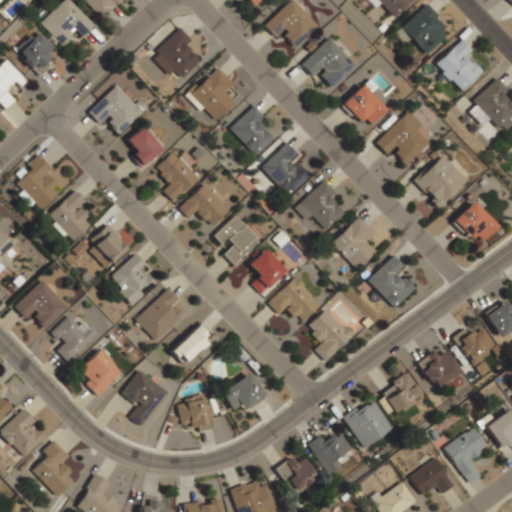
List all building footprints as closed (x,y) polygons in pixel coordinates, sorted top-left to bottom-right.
[(74,33),(79,39),(92,27),(65,0),(63,0),(38,24),(59,47),(74,33)] [(80,0),(100,20),(119,0),(80,0)] [(289,0),(262,26),(274,39),(279,35),(293,49),(316,27),(289,0)] [(373,0),(389,17),(407,0),(373,0)] [(398,28),(423,54),(449,29),(424,3),(398,28)] [(196,61),(184,49),(191,41),(177,27),(148,56),(165,72),(170,67),(180,77),(196,61)] [(46,54),(52,48),(35,30),(13,51),(37,76),(52,61),(46,54)] [(299,65),(311,78),(316,73),(329,87),(353,66),(327,38),(299,65)] [(433,65),(460,91),(479,72),(466,59),(472,53),(458,39),(433,65)] [(18,95),(12,88),(23,78),(3,55),(0,57),(0,108),(1,110),(18,95)] [(224,92),(232,84),(215,67),(186,95),(212,121),(232,101),(224,92)] [(470,100),(501,131),(511,120),(511,108),(502,98),(509,92),(495,77),(470,100)] [(389,102),(365,79),(340,104),(364,127),(389,102)] [(98,125),(105,119),(118,133),(140,112),(114,85),(85,112),(98,125)] [(226,128),(254,156),(271,140),(258,126),(265,120),(250,105),(226,128)] [(373,143),(386,155),(391,150),(406,164),(426,142),(418,135),(424,128),(404,110),(373,143)] [(121,142),(140,166),(161,149),(142,125),(121,142)] [(289,160),(295,154),(284,142),(258,167),(284,195),(305,176),(289,160)] [(171,203),(197,178),(170,151),(152,169),(168,184),(160,192),(171,203)] [(43,175),(51,168),(36,153),(13,174),(20,182),(13,189),(30,207),(34,203),(39,209),(58,192),(43,175)] [(411,182),(437,209),(465,181),(439,155),(411,182)] [(312,218),(323,230),(340,214),(328,201),(335,194),(321,180),(292,207),(307,223),(312,218)] [(209,227),(227,209),(202,183),(176,209),(186,219),(193,211),(209,227)] [(90,222),(75,208),(83,200),(72,189),(44,218),(70,243),(90,222)] [(480,242),(496,226),(471,201),(449,222),(467,240),(472,234),(480,242)] [(209,237),(216,244),(221,238),(229,246),(221,254),(231,264),(257,239),(233,215),(209,237)] [(328,243),(355,270),(375,251),(365,240),(373,232),(356,215),(328,243)] [(109,263),(127,246),(104,223),(87,240),(109,263)] [(0,266),(17,251),(0,232),(0,266)] [(246,264),(255,273),(246,282),(259,295),(284,270),(262,248),(246,264)] [(140,272),(146,266),(132,252),(108,277),(134,302),(152,283),(140,272)] [(392,308),(411,289),(395,272),(401,265),(390,254),(365,279),(392,308)] [(265,303),(276,315),(284,308),(298,322),(319,303),(292,276),(265,303)] [(30,314),(43,328),(66,307),(39,279),(10,305),(24,320),(30,314)] [(179,301),(165,287),(132,319),(155,343),(181,318),(172,308),(179,301)] [(511,304),(508,307),(502,299),(482,314),(499,337),(511,327),(511,304)] [(303,328),(318,343),(311,350),(323,362),(350,335),(323,309),(303,328)] [(60,345),(53,351),(64,362),(90,336),(68,314),(48,333),(60,345)] [(211,336),(198,322),(169,351),(182,365),(211,336)] [(453,337),(466,365),(495,351),(482,323),(453,337)] [(95,397),(119,374),(97,350),(73,373),(95,397)] [(414,362),(432,389),(458,372),(443,350),(436,354),(433,350),(414,362)] [(139,426),(164,389),(136,370),(119,395),(135,405),(126,418),(139,426)] [(218,392),(229,408),(237,402),(243,410),(264,395),(247,372),(218,392)] [(378,388),(391,412),(419,396),(406,372),(378,388)] [(0,418),(9,409),(0,400),(0,390),(2,388),(0,386),(0,418)] [(191,432),(210,428),(203,394),(174,400),(179,426),(189,424),(191,432)] [(340,418),(363,448),(391,427),(368,397),(340,418)] [(0,437),(19,458),(41,437),(31,427),(36,423),(21,407),(0,427),(0,437)] [(511,429),(511,414),(507,407),(482,425),(501,452),(511,443),(511,433),(510,431),(511,429)] [(441,444),(459,477),(475,468),(469,457),(484,448),(472,427),(441,444)] [(323,442),(319,435),(305,443),(325,474),(340,464),(336,457),(349,448),(338,432),(323,442)] [(54,496),(74,477),(59,462),(66,455),(51,440),(38,453),(43,459),(30,471),(54,496)] [(292,494),(316,477),(302,458),(295,464),(290,457),(274,468),(292,494)] [(437,494),(451,485),(434,457),(406,475),(419,495),(432,487),(437,494)] [(73,507),(81,511),(117,511),(122,505),(102,493),(108,483),(93,474),(73,507)] [(235,511),(264,511),(274,508),(265,485),(257,488),(254,479),(227,490),(235,511)] [(397,511),(413,500),(398,481),(370,503),(377,511),(397,511)] [(167,511),(168,508),(158,508),(159,495),(139,494),(137,511),(167,511)] [(182,501),(183,511),(217,511),(216,499),(182,501)]
